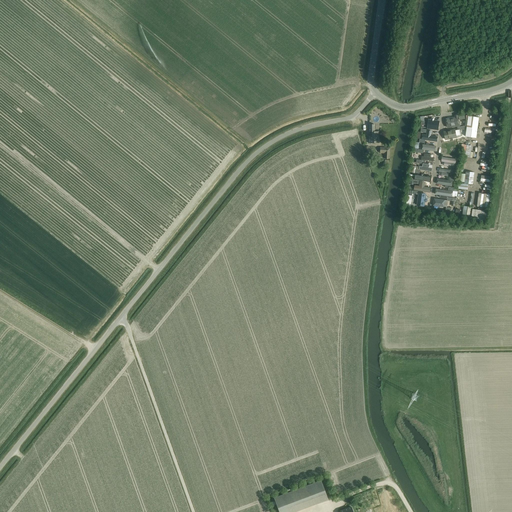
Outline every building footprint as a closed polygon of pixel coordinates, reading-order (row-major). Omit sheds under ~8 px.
[(460,126),(458,115),(455,115),(455,117),(446,119),(447,128),(460,126)] [(464,130),(465,130),(467,130),(466,137),(476,138),(479,118),(468,116),(467,127),(466,126),(464,126),(463,126),(464,130)] [(369,136),(369,143),(378,143),(378,132),(374,132),(374,124),(369,125),(369,132),(372,132),(372,136),(369,136)] [(460,130),(458,130),(456,131),(455,129),(444,132),(446,140),(451,139),(451,141),(453,141),(453,139),(457,138),(457,136),(461,136),(460,130)] [(422,134),(422,139),(425,140),(437,142),(438,137),(431,135),(432,130),(427,130),(426,135),(422,134)] [(422,150),(436,152),(436,146),(429,145),(429,143),(426,143),(426,145),(423,144),(422,150)] [(390,148),(380,147),(380,152),(385,152),(385,158),(389,158),(390,148)] [(444,166),(451,167),(451,166),(454,166),(455,164),(456,164),(456,159),(442,157),(442,162),(444,162),(444,166)] [(450,174),(451,170),(439,169),(439,172),(442,172),(441,176),(448,177),(448,173),(450,174)] [(465,182),(465,183),(473,184),(474,172),(466,172),(466,174),(465,182)] [(465,182),(466,174),(459,173),(458,181),(465,182)] [(414,180),(419,181),(431,183),(432,177),(415,174),(414,180)] [(452,181),(450,180),(437,178),(437,184),(443,185),(442,189),(448,190),(449,187),(449,186),(452,187),(452,181)] [(447,199),(447,197),(448,196),(452,197),(453,191),(448,190),(436,189),(436,195),(441,195),(440,198),(447,199)] [(426,194),(418,193),(417,206),(425,207),(425,202),(426,203),(428,201),(428,200),(427,198),(426,198),(426,194)] [(448,201),(434,199),(433,206),(444,208),(444,207),(447,207),(448,201)] [(464,206),(462,219),(470,220),(472,207),(464,206)] [(488,211),(473,209),(471,220),(486,222),(488,211)] [(321,481),(293,491),(292,488),(286,490),(287,493),(274,498),(278,511),(294,511),(328,500),(321,481)]
